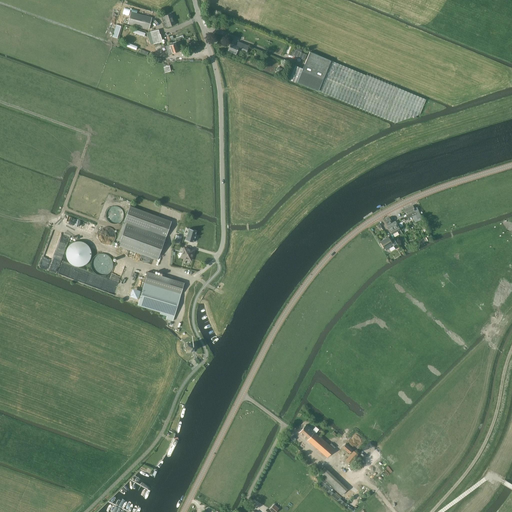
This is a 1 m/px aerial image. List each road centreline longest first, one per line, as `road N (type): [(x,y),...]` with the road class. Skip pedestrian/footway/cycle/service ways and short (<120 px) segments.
road 1 (tertiary): [(183,511),(277,324),(314,272),(349,236),(413,196),(511,165)]
road 2 (track): [(320,456),(349,479),(511,313)]
road 3 (unclassified): [(221,138),(218,81),(195,0)]
road 4 (residential): [(215,259),(223,235),(221,138)]
